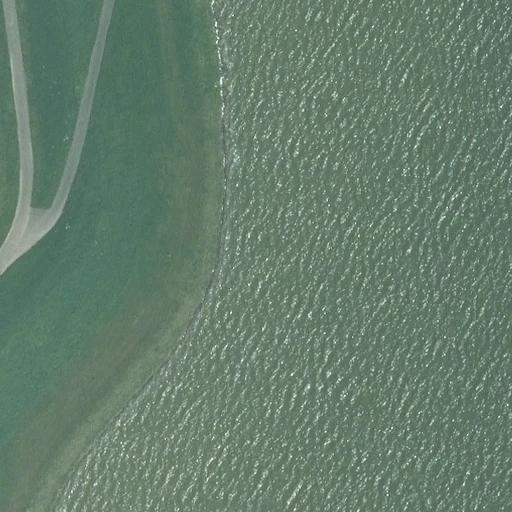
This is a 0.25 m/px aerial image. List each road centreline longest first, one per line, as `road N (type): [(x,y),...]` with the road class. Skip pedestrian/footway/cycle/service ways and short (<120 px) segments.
road 1 (unclassified): [(5,252),(60,204),(113,0)]
road 2 (unclassified): [(5,252),(26,196),(10,0)]
